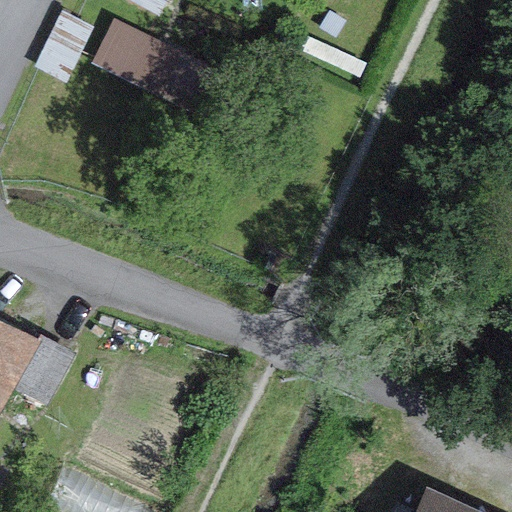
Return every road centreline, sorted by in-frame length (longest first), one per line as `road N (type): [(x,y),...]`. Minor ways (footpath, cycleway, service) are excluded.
road 1 (track): [(194,511),(443,0)]
road 2 (residential): [(0,240),(303,352),(511,445)]
